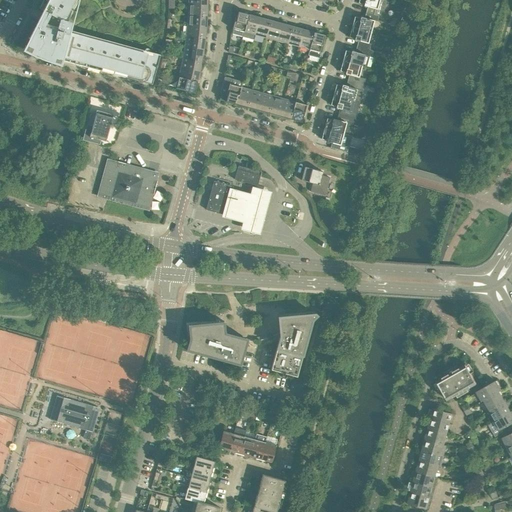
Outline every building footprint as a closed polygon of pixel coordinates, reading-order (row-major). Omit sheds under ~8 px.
[(47,0),(42,11),(47,13),(43,26),(42,26),(39,29),(38,31),(36,34),(35,36),(33,39),(32,42),(31,44),(29,48),(28,51),(151,84),(159,55),(153,53),(152,53),(153,53),(152,56),(60,31),(63,21),(74,0),(47,0)] [(367,7),(365,12),(378,16),(382,17),(384,11),(383,11),(385,0),(358,0),(358,3),(363,5),(363,6),(367,7)] [(188,10),(188,15),(206,16),(207,11),(208,11),(208,5),(188,5),(188,10)] [(231,34),(242,37),(248,15),(238,12),(236,18),(236,17),(235,17),(232,29),(231,34)] [(354,17),(351,27),(371,32),(374,21),(377,22),(378,16),(365,12),(364,18),(360,17),(360,18),(354,17)] [(187,20),(187,25),(207,27),(207,24),(207,22),(206,21),(206,16),(188,15),(187,20)] [(253,40),(254,35),(259,16),(254,15),(253,16),(248,15),(242,37),(253,40)] [(254,35),(265,38),(270,21),(265,19),(265,18),(259,16),(254,35)] [(265,38),(276,41),(281,22),(276,21),(275,22),(270,21),(265,38)] [(276,41),(287,44),(292,27),(287,25),(287,24),(281,22),(276,41)] [(186,31),(186,36),(204,39),(205,33),(206,33),(207,27),(187,25),(186,31)] [(287,44),(298,47),(303,28),(298,27),(297,28),(292,27),(287,44)] [(358,41),(356,46),(369,50),(371,44),(368,43),(371,32),(351,27),(349,37),(354,38),(354,40),(358,41)] [(298,47),(309,50),(314,32),(309,31),(309,30),(303,28),(298,47)] [(314,32),(309,50),(307,56),(320,59),(322,53),(321,53),(324,41),(323,41),(323,42),(323,41),(324,35),(314,32)] [(185,42),(184,47),(204,50),(205,44),(204,44),(204,39),(186,36),(185,42)] [(345,51),(342,61),(361,66),(366,67),(369,56),(371,57),(373,51),(369,50),(356,46),(355,52),(351,51),(350,52),(345,51)] [(184,52),(183,57),(201,61),(202,56),(202,55),(203,55),(204,50),(184,47),(184,52)] [(182,62),(181,67),(200,71),(201,69),(201,66),(200,66),(200,64),(201,61),(183,57),(182,62)] [(349,75),(347,80),(364,85),(365,79),(358,77),(361,66),(342,61),(339,71),(345,72),(345,74),(349,75)] [(179,73),(178,78),(196,83),(198,77),(199,77),(200,74),(200,71),(181,67),(179,73)] [(219,100),(235,104),(240,87),(241,87),(242,82),(224,77),(220,94),(221,94),(219,100)] [(196,83),(178,78),(177,83),(176,88),(194,93),(196,86),(196,83)] [(336,85),(333,95),(359,102),(364,85),(347,80),(346,86),(342,85),(341,86),(336,85)] [(241,106),(246,107),(251,90),(241,87),(240,87),(235,104),(235,106),(241,107),(241,106)] [(376,106),(381,89),(376,88),(375,88),(372,99),(370,105),(376,106)] [(251,110),(257,112),(262,93),(251,90),(246,107),(252,109),(251,110)] [(263,112),(268,113),(273,96),(262,93),(257,112),(263,113),(263,112)] [(339,109),(338,114),(354,119),(359,102),(333,95),(330,105),(336,106),(335,108),(339,109)] [(273,116),(279,118),(284,99),(273,96),(268,113),(274,115),(273,116)] [(285,118),(290,119),(295,102),(284,99),(279,118),(285,119),(285,118)] [(295,102),(290,119),(301,122),(302,116),(303,116),(303,117),(307,105),(306,105),(295,102)] [(89,137),(105,141),(113,115),(96,110),(89,137)] [(324,129),(343,134),(348,135),(351,124),(361,127),(363,125),(364,121),(354,119),(338,114),(336,120),(332,119),(332,120),(326,119),(324,129)] [(343,134),(324,129),(321,139),(326,140),(326,142),(340,145),(343,134)] [(363,157),(364,151),(348,146),(346,152),(363,157)] [(108,161),(104,176),(99,196),(147,209),(157,174),(108,161)] [(235,180),(254,185),(256,186),(257,186),(257,185),(258,181),(261,173),(261,172),(260,172),(260,171),(239,166),(238,166),(236,175),(235,178),(234,179),(234,180),(235,180)] [(304,167),(302,176),(301,180),(312,183),(310,191),(322,195),(325,193),(326,189),(328,182),(328,181),(329,178),(321,175),(322,171),(304,167)] [(213,181),(206,209),(206,210),(222,214),(222,215),(224,215),(225,215),(232,190),(232,188),(233,187),(233,186),(232,186),(214,181),(213,181)] [(228,187),(221,216),(242,221),(240,229),(259,234),(271,191),(251,186),(249,193),(228,187)] [(278,318),(279,335),(280,337),(270,370),(296,377),(311,323),(311,320),(316,316),(314,314),(307,314),(296,315),(296,316),(290,317),(290,316),(276,317),(277,318),(278,318)] [(224,322),(213,323),(211,323),(211,324),(205,325),(205,323),(194,324),(194,325),(188,325),(189,339),(186,350),(240,365),(247,339),(225,333),(224,333),(223,323),(224,323),(224,322)] [(468,389),(476,384),(465,364),(436,381),(447,400),(456,395),(458,397),(469,391),(468,389)] [(482,401),(484,400),(499,392),(501,390),(495,381),(476,392),(482,401)] [(484,400),(490,410),(505,401),(499,392),(484,400)] [(66,398),(57,396),(50,420),(59,422),(60,418),(84,425),(83,429),(91,432),(98,408),(90,405),(89,409),(64,402),(66,398)] [(490,410),(495,420),(510,412),(505,401),(490,410)] [(433,408),(431,419),(450,424),(453,413),(433,408)] [(511,410),(510,412),(495,420),(493,421),(488,424),(495,436),(500,433),(499,431),(511,423),(511,410)] [(431,419),(428,428),(447,433),(450,424),(431,419)] [(428,428),(425,440),(446,445),(444,445),(447,433),(428,428)] [(218,448),(228,451),(233,433),(223,431),(218,448)] [(511,432),(502,438),(507,447),(511,444),(511,432)] [(228,451),(239,453),(244,436),(233,433),(228,451)] [(250,456),(260,459),(265,442),(266,437),(256,434),(254,439),(250,456)] [(239,453),(250,456),(254,439),(244,436),(239,453)] [(425,440),(422,450),(444,455),(446,445),(425,440)] [(265,442),(260,459),(271,462),(276,445),(265,442)] [(422,450),(419,460),(441,465),(444,455),(422,450)] [(111,457),(99,453),(98,459),(109,462),(111,457)] [(144,511),(135,510),(134,511),(218,511),(219,507),(203,503),(214,461),(196,456),(184,499),(196,502),(193,511),(144,511)] [(419,460),(416,472),(435,477),(438,466),(441,466),(441,465),(419,460)] [(416,472),(413,481),(425,484),(435,487),(436,487),(433,486),(435,478),(435,477),(416,472)] [(256,495),(251,511),(271,511),(272,511),(276,511),(285,481),(262,474),(259,486),(268,488),(268,490),(267,490),(266,492),(267,492),(267,494),(266,494),(265,496),(266,496),(266,498),(256,495)] [(413,481),(411,491),(422,494),(423,494),(433,497),(435,487),(425,484),(413,481)] [(422,494),(411,491),(408,503),(429,509),(430,509),(433,497),(423,494),(422,494)]
